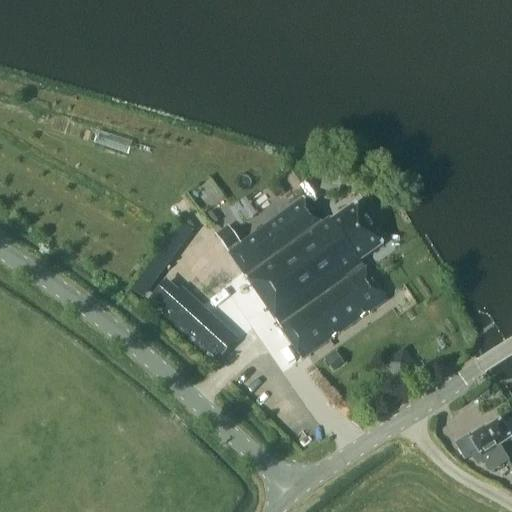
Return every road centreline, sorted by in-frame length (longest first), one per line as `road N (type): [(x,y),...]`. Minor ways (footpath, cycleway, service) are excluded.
road 1 (tertiary): [(295,487),(78,300),(0,248)]
road 2 (tertiary): [(295,487),(511,348)]
road 3 (unknown): [(197,402),(270,328),(312,387),(343,455)]
